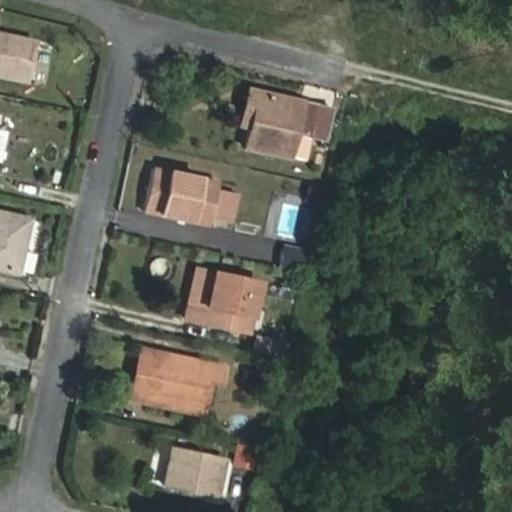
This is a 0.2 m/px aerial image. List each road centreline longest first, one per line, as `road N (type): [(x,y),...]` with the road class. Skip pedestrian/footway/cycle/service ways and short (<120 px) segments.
road 1 (residential): [(25,511),(140,16),(75,0)]
road 2 (track): [(511,107),(140,16)]
